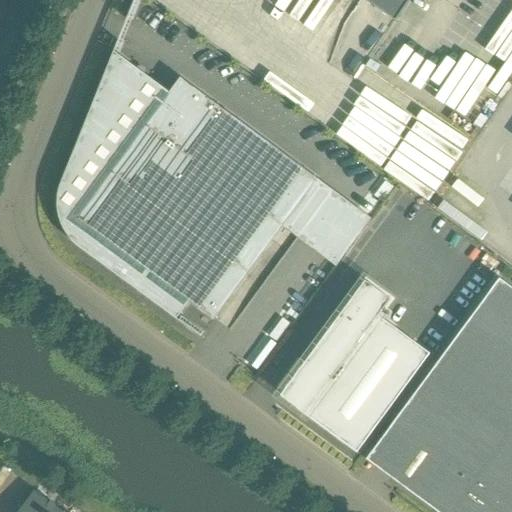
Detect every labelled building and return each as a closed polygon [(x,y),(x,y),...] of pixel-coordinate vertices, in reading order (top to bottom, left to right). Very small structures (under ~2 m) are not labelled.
[(363,0),(396,22),(410,0),(363,0)] [(189,302),(214,320),(284,224),(317,179),(180,78),(169,93),(144,74),(145,73),(145,72),(145,71),(144,69),(144,68),(143,67),(142,67),(141,66),(139,66),(138,67),(137,67),(136,68),(114,52),(61,183),(60,188),(59,192),(58,196),(57,200),(57,204),(58,208),(58,212),(59,217),(60,221),(62,225),(63,228),(65,232),(68,236),(70,239),(73,242),(76,245),(80,247),(177,319),(189,302)] [(370,218),(317,179),(284,224),(337,264),(370,218)] [(511,511),(511,288),(499,279),(393,424),(435,454),(411,487),(444,511),(447,507),(453,511),(511,511)] [(305,364),(329,382),(305,415),(357,453),(429,354),(378,316),(390,300),(365,282),(307,361),(305,364)] [(277,327),(264,345),(274,352),(281,342),(287,334),(277,327)] [(273,353),(261,344),(256,350),(246,363),(259,372),(273,353)] [(18,511),(55,511),(58,508),(34,491),(18,511)]
